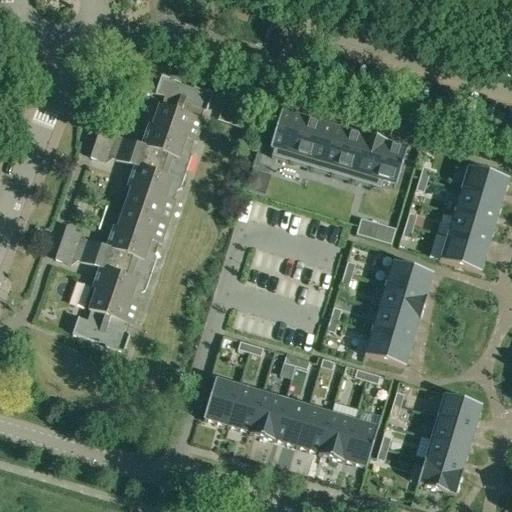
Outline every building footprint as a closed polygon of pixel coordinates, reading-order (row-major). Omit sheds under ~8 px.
[(147,127),(140,147),(137,158),(168,168),(184,174),(191,156),(189,153),(192,143),(195,144),(202,122),(199,121),(202,112),(205,113),(211,96),(192,90),(191,91),(178,86),(178,85),(159,78),(153,96),(161,98),(151,128),(147,127)] [(225,102),(218,123),(249,133),(256,113),(225,102)] [(273,122),(268,140),(272,141),(269,151),(273,152),(271,160),(379,192),(381,185),(395,189),(403,162),(405,162),(407,157),(405,157),(407,151),(386,145),(386,144),(363,137),(363,138),(280,113),(277,124),(273,122)] [(100,128),(94,144),(109,149),(113,138),(114,133),(100,128)] [(168,168),(137,158),(140,147),(113,138),(109,149),(105,159),(133,169),(126,189),(129,190),(123,210),(167,225),(174,204),(172,203),(176,191),(179,190),(184,174),(168,168)] [(105,159),(109,149),(94,144),(89,159),(104,164),(105,159)] [(419,181),(427,183),(430,172),(424,170),(422,169),(419,181)] [(467,169),(460,193),(501,205),(508,181),(467,169)] [(423,195),(427,183),(419,181),(415,192),(423,195)] [(501,205),(460,193),(453,216),(494,228),(501,205)] [(74,250),(70,261),(98,271),(102,260),(132,270),(150,276),(155,258),(154,256),(157,245),(160,246),(167,225),(123,210),(116,230),(112,229),(105,249),(78,240),(74,250)] [(405,227),(413,229),(416,218),(408,215),(405,227)] [(446,239),(487,251),(494,228),(453,216),(446,239)] [(395,231),(360,221),(357,230),(355,236),(356,237),(390,247),(395,231)] [(413,229),(405,227),(401,238),(409,241),(413,229)] [(74,250),(78,240),(80,235),(65,229),(59,245),(74,250)] [(480,275),(487,251),(446,239),(439,263),(480,275)] [(74,250),(59,245),(54,261),(69,266),(70,261),(74,250)] [(144,292),(150,276),(132,270),(102,260),(98,271),(91,291),(94,292),(84,323),(77,320),(71,338),(89,344),(102,348),(102,349),(122,356),(128,338),(126,337),(129,327),(132,328),(139,306),(137,306),(141,293),(144,292)] [(347,264),(343,276),(350,278),(354,266),(347,264)] [(391,264),(384,288),(426,301),(426,299),(432,276),(391,264)] [(347,289),(350,278),(343,276),(340,287),(347,289)] [(377,311),(419,324),(426,301),(384,288),(377,311)] [(330,322),(337,324),(341,313),(333,310),(330,322)] [(419,325),(419,324),(377,311),(370,334),(411,346),(418,324),(419,325)] [(337,324),(330,322),(326,333),(334,336),(337,324)] [(411,346),(370,334),(363,358),(404,370),(411,346)] [(248,355),(251,348),(239,344),(237,352),(248,355)] [(251,348),(248,355),(260,359),(262,351),(251,348)] [(283,366),(294,369),(297,361),(285,358),(283,366)] [(308,365),(297,361),(294,369),(306,373),(308,365)] [(322,362),(319,369),(331,373),(333,365),(322,362)] [(365,383),(368,376),(356,372),(354,380),(365,383)] [(368,376),(365,383),(377,387),(379,379),(368,376)] [(202,423),(226,430),(239,389),(214,382),(202,422),(202,423)] [(262,396),(239,389),(226,430),(248,436),(248,437),(249,437),(262,396)] [(392,407),(400,409),(403,397),(395,395),(392,407)] [(249,437),(272,444),(285,402),(262,396),(249,437)] [(436,420),(474,431),(481,408),(443,397),(436,420)] [(308,409),(285,402),(272,444),(273,444),(295,450),(308,409)] [(400,409),(392,407),(389,418),(396,420),(400,409)] [(318,458),(331,416),(308,409),(295,450),(317,457),(317,458),(318,458)] [(341,465),(353,423),(331,416),(318,458),(341,465)] [(474,431),(436,420),(430,442),(468,453),(474,431)] [(353,423),(341,465),(342,465),(342,464),(365,471),(378,430),(353,423)] [(383,439),(379,450),(387,452),(390,441),(383,439)] [(468,453),(430,442),(423,463),(462,475),(462,474),(468,453)] [(387,452),(379,450),(376,462),(383,464),(387,452)] [(462,475),(423,463),(416,486),(423,488),(423,489),(447,496),(447,495),(455,498),(462,475)]
